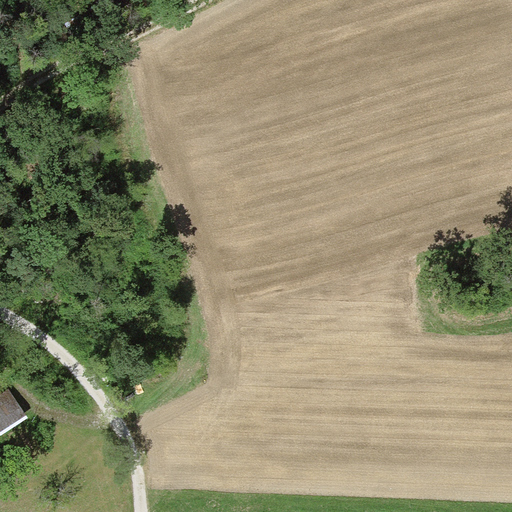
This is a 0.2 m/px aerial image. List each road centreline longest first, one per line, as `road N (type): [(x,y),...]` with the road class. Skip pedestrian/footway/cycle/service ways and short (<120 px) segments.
road 1 (track): [(0,312),(76,366),(105,402),(132,453),(140,511)]
road 2 (track): [(0,101),(192,0)]
